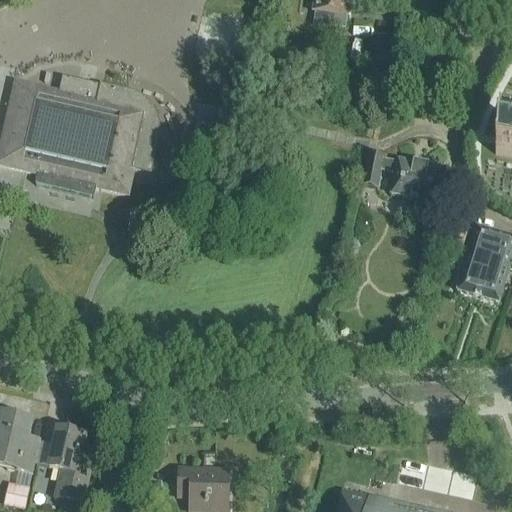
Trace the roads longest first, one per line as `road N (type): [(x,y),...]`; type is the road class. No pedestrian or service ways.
road 1 (tertiary): [(511,381),(202,407),(135,396)]
road 2 (tertiary): [(135,396),(0,361)]
road 3 (residential): [(511,227),(471,215),(458,135)]
